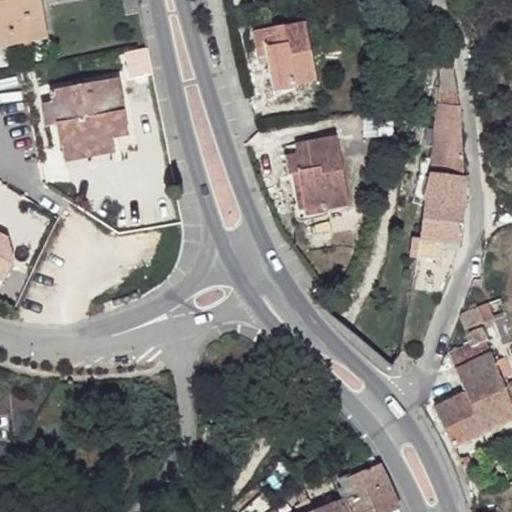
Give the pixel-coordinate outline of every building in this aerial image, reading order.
[(0,49),(46,40),(38,0),(0,0),(0,23),(0,25),(0,49)] [(125,0),(129,17),(140,15),(136,0),(125,0)] [(294,84),(295,88),(317,84),(307,27),(285,31),(284,28),(254,33),(257,51),(266,49),(267,58),(273,88),(294,84)] [(266,49),(257,51),(259,60),(267,58),(266,49)] [(463,179),(459,106),(453,67),(440,67),(441,84),(438,105),(435,131),(432,158),(422,157),(420,174),(412,202),(423,205),(423,201),(430,176),(463,179)] [(49,94),(51,105),(55,127),(60,151),(62,150),(113,141),(128,138),(117,81),(49,94)] [(293,92),(295,88),(294,84),(273,88),(275,95),(293,92)] [(46,128),(55,127),(51,105),(41,107),(46,128)] [(308,153),(297,154),(285,157),(290,176),(298,175),(305,211),(326,207),(328,213),(349,209),(336,138),(306,144),(308,153)] [(116,155),(113,141),(62,150),(66,164),(116,155)] [(308,153),(306,144),(296,146),(297,154),(308,153)] [(464,207),(423,201),(423,205),(419,239),(411,238),(409,256),(416,257),(436,260),(438,243),(459,245),(464,207)] [(0,279),(6,283),(25,245),(0,232),(0,279)] [(511,340),(511,336),(500,299),(487,303),(492,321),(500,345),(511,340)] [(459,319),(464,330),(492,321),(487,303),(461,314),(459,319)] [(511,380),(503,385),(480,327),(466,333),(470,346),(447,355),(455,372),(464,394),(433,410),(452,447),(511,419),(511,380)] [(475,472),(468,457),(459,462),(466,476),(475,472)] [(399,511),(399,510),(387,484),(378,465),(347,479),(346,477),(338,481),(342,489),(338,492),(343,502),(347,511),(399,511)] [(347,511),(343,502),(323,509),(316,511),(347,511)]
